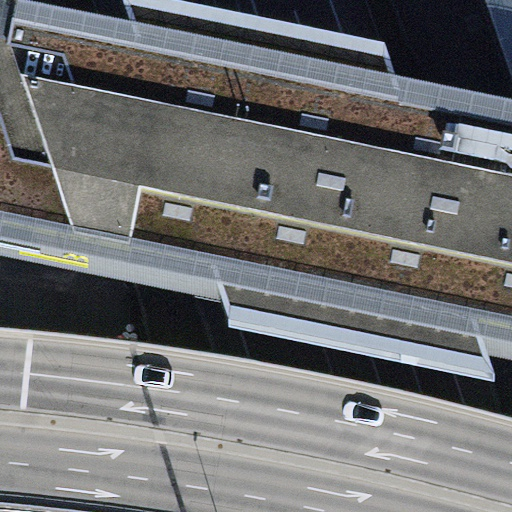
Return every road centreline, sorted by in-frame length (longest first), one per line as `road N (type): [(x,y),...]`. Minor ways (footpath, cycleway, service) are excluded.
road 1 (motorway): [(459,511),(291,0)]
road 2 (motorway): [(168,0),(333,511)]
road 3 (secondary): [(511,464),(278,410),(31,374)]
road 4 (secondary): [(0,460),(319,511)]
